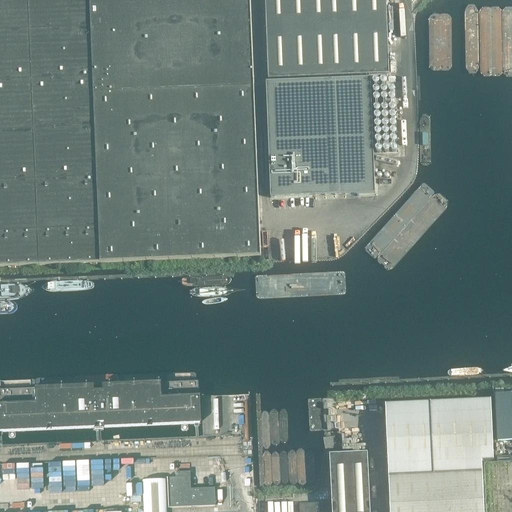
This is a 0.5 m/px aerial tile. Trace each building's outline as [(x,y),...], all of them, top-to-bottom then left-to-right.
[(0,0),(0,267),(261,257),(250,0),(0,0)] [(265,0),(269,79),(389,75),(385,0),(265,0)] [(370,78),(271,82),(276,198),(375,194),(370,78)] [(0,388),(0,432),(98,428),(200,424),(199,381),(0,388)] [(511,395),(497,396),(499,442),(511,441),(511,395)] [(484,511),(482,461),(494,461),(491,401),(431,404),(431,403),(430,403),(430,404),(386,406),(390,511),(484,511)] [(370,511),(369,481),(367,453),(330,455),(332,503),(300,504),(300,511),(370,511)] [(167,508),(167,509),(215,507),(214,489),(190,490),(190,472),(175,473),(175,478),(166,479),(167,479),(168,508),(167,508)]
